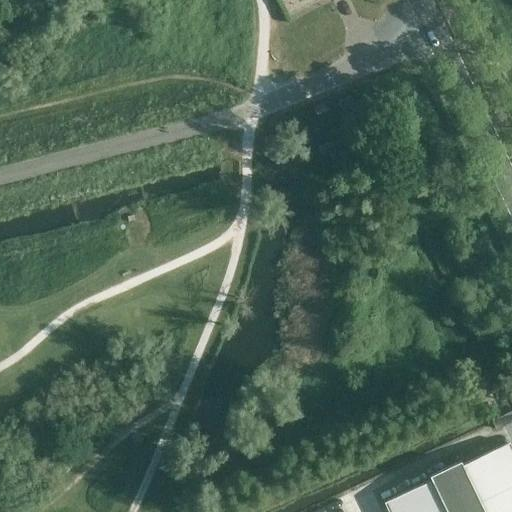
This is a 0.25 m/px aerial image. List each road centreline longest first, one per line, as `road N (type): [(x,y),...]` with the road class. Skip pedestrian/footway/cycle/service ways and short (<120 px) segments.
road 1 (unclassified): [(0,176),(257,108),(437,38)]
road 2 (unknown): [(257,108),(236,90),(190,77),(0,120)]
road 3 (unknown): [(478,64),(454,74),(419,68),(277,116),(257,108)]
road 4 (tertiary): [(437,38),(511,194)]
